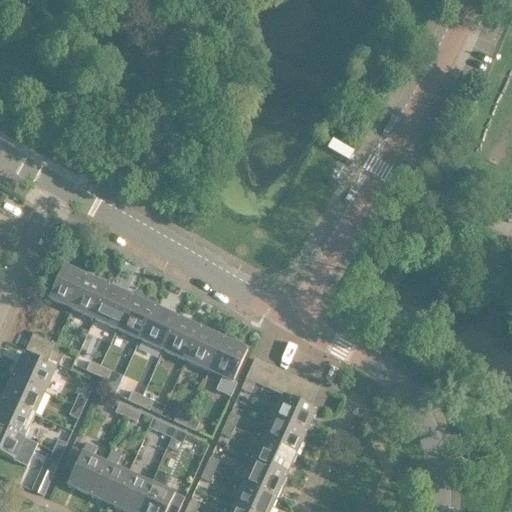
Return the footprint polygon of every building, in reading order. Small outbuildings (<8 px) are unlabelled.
[(324,150),(332,155),(345,162),(348,157),(351,153),(329,141),(324,150)] [(511,252),(511,250),(511,239),(507,237),(502,248),(511,252)] [(46,301),(70,311),(85,279),(61,268),(46,301)] [(70,311),(93,322),(108,289),(85,279),(70,311)] [(131,299),(108,289),(93,322),(116,332),(131,299)] [(116,332),(139,343),(154,310),(144,305),(145,301),(135,297),(133,300),(131,299),(116,332)] [(139,343),(162,353),(177,320),(154,310),(139,343)] [(162,353),(185,363),(200,330),(177,320),(162,353)] [(185,363),(208,374),(223,341),(200,330),(185,363)] [(24,352),(47,362),(51,353),(51,352),(54,346),(31,336),(24,352)] [(234,380),(246,352),(223,341),(208,374),(220,379),(215,391),(229,398),(236,381),(234,380)] [(62,357),(51,353),(47,362),(57,367),(62,357)] [(22,355),(11,378),(43,393),(54,370),(22,355)] [(252,361),(244,380),(254,385),(263,366),(252,361)] [(89,363),(84,372),(96,377),(100,368),(89,363)] [(254,385),(265,390),(274,371),(263,366),(254,385)] [(110,373),(100,368),(96,377),(106,382),(110,373)] [(284,375),(274,371),(265,390),(275,395),(284,375)] [(275,395),(280,397),(286,400),(295,380),(284,375),(275,395)] [(33,416),(43,393),(11,378),(1,401),(33,416)] [(244,380),(239,391),(250,396),(254,385),(244,380)] [(295,380),(286,400),(296,404),(305,385),(295,380)] [(305,385),(296,404),(307,409),(316,390),(305,385)] [(126,402),(138,407),(142,398),(130,393),(126,402)] [(81,410),(86,399),(77,395),(72,406),(81,410)] [(270,419),(303,434),(313,412),(307,409),(296,404),(286,400),(280,397),(270,419)] [(152,403),(142,398),(138,407),(148,412),(152,403)] [(0,428),(23,439),(33,416),(1,401),(0,402),(0,428)] [(127,409),(118,405),(114,414),(123,418),(127,409)] [(81,410),(72,406),(68,417),(77,421),(81,410)] [(139,414),(127,409),(123,418),(135,424),(139,414)] [(176,414),(172,423),(183,428),(187,419),(176,414)] [(238,418),(229,414),(224,425),(233,429),(238,418)] [(198,424),(187,419),(183,428),(194,433),(198,424)] [(260,441),(293,456),(303,434),(270,419),(260,441)] [(147,429),(169,439),(174,430),(152,420),(147,429)] [(224,425),(219,435),(228,439),(233,429),(224,425)] [(21,442),(23,439),(0,428),(0,456),(12,462),(18,450),(28,454),(32,453),(34,448),(21,442)] [(174,430),(169,439),(170,440),(166,449),(177,454),(185,436),(174,430)] [(60,456),(65,445),(56,441),(51,452),(60,456)] [(293,456),(260,441),(250,464),(283,479),(293,456)] [(65,486),(88,496),(102,465),(91,459),(96,449),(85,444),(80,454),(70,450),(62,466),(72,470),(65,486)] [(102,465),(88,496),(111,507),(125,475),(114,470),(120,456),(110,451),(103,465),(102,465)] [(60,456),(51,452),(46,463),(56,467),(60,456)] [(218,462),(209,458),(204,469),(213,473),(218,462)] [(283,479),(250,464),(241,486),(273,501),(283,479)] [(213,473),(204,469),(199,479),(208,484),(213,473)] [(156,472),(150,486),(149,486),(136,511),(177,511),(182,501),(162,492),(168,478),(156,472)] [(125,475),(111,507),(121,511),(136,511),(149,486),(125,475)] [(36,477),(30,491),(42,497),(48,482),(36,477)] [(268,511),(273,501),(241,486),(231,508),(239,511),(268,511)] [(194,511),(198,506),(189,502),(184,511),(194,511)]
